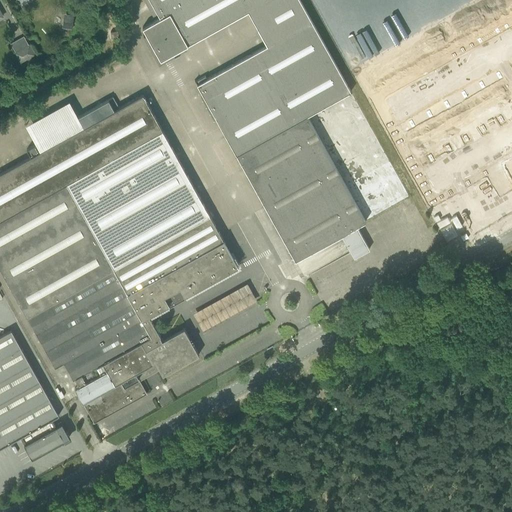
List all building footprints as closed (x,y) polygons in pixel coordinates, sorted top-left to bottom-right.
[(157,61),(267,0),(144,0),(146,4),(151,1),(160,17),(142,27),(146,34),(143,36),(157,61)] [(71,29),(74,16),(66,15),(64,27),(71,29)] [(205,76),(195,81),(236,155),(306,116),(350,91),(311,20),(266,45),(206,78),(205,76)] [(511,21),(373,100),(431,205),(488,173),(499,192),(511,185),(511,21)] [(35,55),(29,44),(14,52),(20,63),(35,55)] [(142,94),(127,103),(119,107),(113,97),(78,116),(84,127),(79,129),(77,126),(63,134),(65,137),(40,151),(36,144),(26,149),(30,156),(0,173),(0,269),(55,368),(63,363),(73,380),(75,379),(78,386),(75,388),(94,422),(147,393),(135,372),(155,361),(162,375),(199,354),(184,328),(162,340),(159,336),(160,336),(148,315),(174,301),(238,266),(142,94)] [(306,116),(236,155),(295,261),(341,235),(354,257),(369,249),(357,226),(365,221),(306,116)] [(249,283),(193,311),(202,329),(258,302),(249,283)] [(28,451),(32,458),(40,453),(41,455),(42,454),(41,453),(63,440),(64,442),(65,441),(64,439),(69,437),(66,430),(66,429),(66,428),(65,429),(61,422),(56,425),(52,419),(58,415),(11,330),(0,335),(0,447),(20,437),(24,443),(27,450),(26,451),(26,452),(28,451)]
